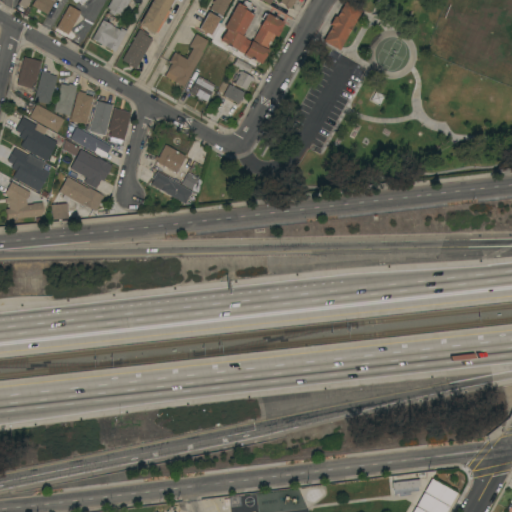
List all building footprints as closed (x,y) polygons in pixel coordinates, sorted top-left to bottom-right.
[(29,0),(28,3),(29,3),(27,7),(25,6),(24,9),(17,4),(19,0),(29,0)] [(31,5),(33,0),(51,0),(53,1),(46,14),(31,5)] [(128,0),(120,16),(115,13),(113,15),(107,12),(109,9),(106,8),(110,0),(128,0)] [(151,0),(174,0),(156,33),(154,31),(153,33),(138,25),(151,0)] [(228,0),(225,7),(227,8),(226,10),(224,9),(220,16),(223,17),(221,20),(215,16),(216,13),(209,9),(212,4),(210,3),(212,1),(213,1),(213,0),(228,0)] [(279,0),(294,0),(290,8),(288,7),(287,9),(284,7),(285,6),(278,2),(279,0)] [(279,28),(280,29),(276,37),(274,36),(272,39),(270,37),(265,45),(268,47),(266,50),(268,50),(263,58),(259,64),(250,59),(249,60),(243,57),(244,55),(236,50),(235,52),(228,49),(229,47),(218,41),(222,34),(223,34),(226,30),(223,28),(237,3),(241,5),(244,1),(250,4),(249,6),(254,9),(251,14),(253,15),(241,36),(251,42),(259,27),(258,27),(262,20),(261,19),(264,13),(265,14),(266,13),(283,23),(279,28)] [(338,50),(322,41),(330,25),(329,24),(334,16),(335,17),(344,1),(360,11),(338,50)] [(79,12),(66,34),(55,28),(68,5),(79,12)] [(201,33),(202,32),(197,29),(207,12),(215,16),(219,19),(218,19),(221,21),(210,39),(201,33)] [(114,52),(91,39),(101,20),(119,30),(120,28),(126,31),(114,52)] [(148,35),(147,37),(151,40),(135,69),(126,64),(127,64),(121,60),(138,29),(148,35)] [(179,85),(178,86),(176,85),(176,83),(163,76),(171,63),(168,61),(173,52),(185,59),(192,48),(188,46),(195,34),(207,41),(200,52),(202,52),(182,87),(179,85)] [(40,61),(34,83),(32,82),(30,88),(16,85),(23,57),(40,61)] [(232,66),(246,71),(249,66),(235,60),(232,66)] [(49,73),(49,75),(56,77),(49,105),(33,101),(40,70),(49,73)] [(251,78),(253,79),(251,82),(250,81),(244,90),(233,84),(235,81),(232,79),(235,75),(237,76),(238,74),(237,74),(238,71),(239,72),(240,71),(252,77),(251,78)] [(205,101),(201,99),(200,102),(196,99),(197,97),(188,92),(197,76),(214,86),(205,101)] [(68,116),(52,112),(60,84),(67,86),(68,84),(76,86),(68,116)] [(241,97),(242,98),(240,101),(238,100),(237,104),(222,95),(228,84),(243,93),(241,97)] [(84,125),(69,121),(77,91),(85,93),(84,95),(92,97),(84,125)] [(103,135),(88,131),(95,101),(111,105),(103,135)] [(35,104),(63,120),(56,133),(28,117),(35,104)] [(121,145),(122,146),(121,151),(117,149),(118,145),(107,142),(108,136),(105,136),(112,108),(129,113),(121,145)] [(20,147),(20,145),(23,140),(18,137),(20,133),(13,130),(21,117),(35,125),(35,123),(59,136),(45,161),(20,147)] [(110,147),(104,159),(68,139),(75,127),(110,147)] [(193,162),(195,163),(190,172),(188,171),(188,172),(186,170),(181,178),(174,174),(175,173),(155,162),(155,161),(153,159),(155,156),(157,157),(164,145),(193,161),(193,162)] [(12,177),(15,171),(10,168),(12,165),(6,161),(13,148),(27,155),(28,153),(44,163),(41,169),(48,173),(37,192),(12,177)] [(96,158),(107,164),(107,163),(111,165),(102,181),(100,180),(95,189),(83,182),(85,178),(69,168),(80,149),(96,158)] [(184,204),(150,185),(153,180),(151,179),(155,172),(191,192),(184,204)] [(196,193),(180,184),(187,173),(200,181),(196,193)] [(88,190),(89,188),(103,197),(94,211),(82,204),(81,205),(58,192),(66,177),(88,190)] [(26,198),(25,198),(26,205),(32,204),(32,203),(41,202),(42,211),(40,211),(40,216),(6,219),(5,209),(8,209),(7,196),(3,194),(10,182),(29,193),(26,198)] [(50,205),(66,203),(67,219),(51,220),(50,205)] [(419,487),(391,490),(391,483),(418,479),(419,487)] [(448,506),(423,492),(430,479),(456,493),(448,506)] [(444,511),(425,511),(415,506),(422,493),(448,507),(444,511)]
